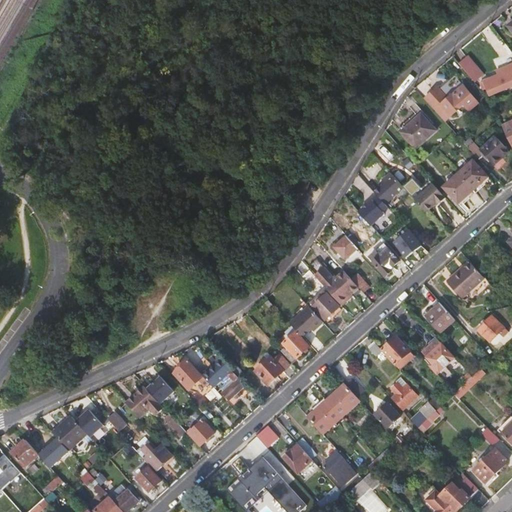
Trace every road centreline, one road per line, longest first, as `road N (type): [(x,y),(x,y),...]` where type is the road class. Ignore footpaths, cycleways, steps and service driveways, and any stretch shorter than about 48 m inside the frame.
road 1 (residential): [(0,419),(198,328),(257,288),(405,78),(498,0)]
road 2 (residential): [(511,193),(156,511)]
road 3 (tertiary): [(0,178),(43,211),(57,265),(49,294),(0,366)]
